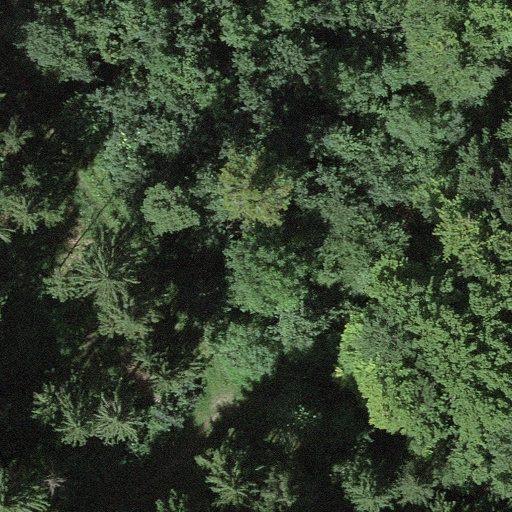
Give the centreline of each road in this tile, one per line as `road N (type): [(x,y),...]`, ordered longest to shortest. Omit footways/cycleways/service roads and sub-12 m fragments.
road 1 (track): [(220,377),(0,37)]
road 2 (track): [(220,377),(406,399),(511,440)]
road 3 (track): [(0,506),(59,509),(139,474),(200,425),(220,377)]
